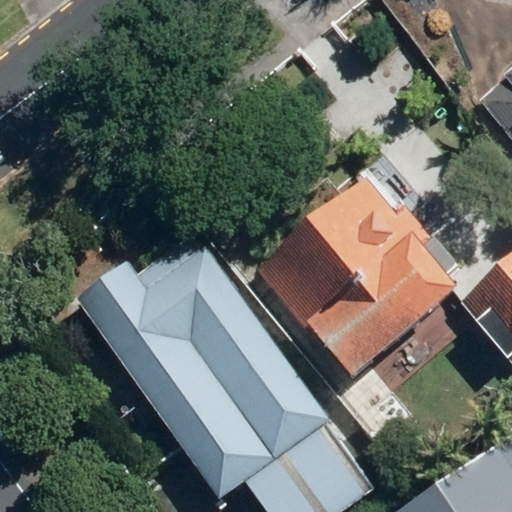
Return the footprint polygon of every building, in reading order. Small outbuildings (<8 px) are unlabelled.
[(511,77),(486,100),(511,131),(511,77)] [(359,372),(478,282),(419,203),(406,214),(380,180),(274,260),(359,372)] [(208,223),(98,290),(222,492),(332,425),(208,223)] [(511,271),(480,300),(511,334),(511,271)] [(356,511),(384,492),(338,427),(257,485),(276,511),(356,511)] [(511,511),(511,448),(416,511),(511,511)]
